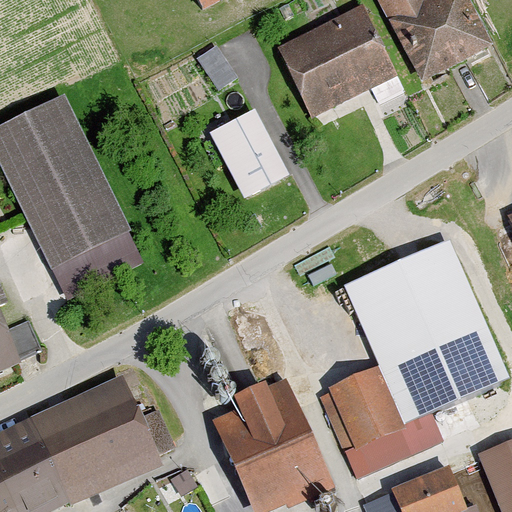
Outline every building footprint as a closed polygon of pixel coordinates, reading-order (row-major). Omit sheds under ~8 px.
[(195,0),(203,16),(235,0),(195,0)] [(431,0),(376,0),(422,88),(495,50),(468,0),(432,0),(431,0)] [(363,10),(278,49),(311,119),(395,80),(363,10)] [(198,54),(219,87),(239,74),(219,41),(198,54)] [(64,100),(0,130),(0,168),(51,275),(130,237),(64,100)] [(255,114),(209,137),(244,205),(290,182),(255,114)] [(448,244),(343,290),(378,368),(402,427),(430,416),(508,381),(448,244)] [(0,376),(21,368),(0,320),(0,376)] [(378,368),(320,392),(357,479),(441,444),(430,416),(402,427),(378,368)] [(121,383),(0,441),(0,511),(68,511),(164,466),(121,383)] [(242,417),(215,428),(250,511),(287,511),(333,493),(292,395),(273,403),(268,393),(237,405),(242,417)] [(511,511),(511,436),(480,448),(503,511),(511,511)] [(451,473),(358,510),(359,511),(478,511),(477,508),(467,511),(451,473)]
